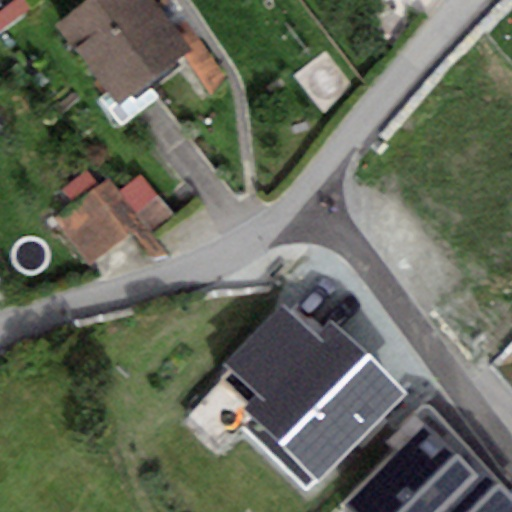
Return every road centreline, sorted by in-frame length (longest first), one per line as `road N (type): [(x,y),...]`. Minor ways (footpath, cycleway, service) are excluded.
road 1 (residential): [(0,327),(186,273),(243,248),(308,198)]
road 2 (residential): [(308,198),(511,450)]
road 3 (residential): [(308,198),(477,0)]
